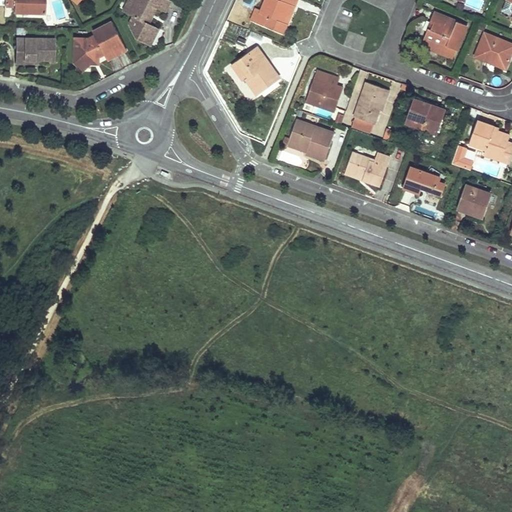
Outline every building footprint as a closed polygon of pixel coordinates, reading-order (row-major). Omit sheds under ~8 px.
[(8,0),(8,11),(17,11),(17,17),(49,17),(49,0),(8,0)] [(167,0),(125,0),(121,10),(130,15),(126,22),(133,36),(149,43),(158,26),(147,20),(142,18),(149,2),(155,5),(163,9),(167,0)] [(257,5),(251,17),(284,31),(288,21),(283,19),(288,8),(290,3),(291,2),(288,0),(264,0),(261,7),(257,5)] [(511,0),(505,0),(502,8),(510,11),(511,8),(511,7),(511,0)] [(155,5),(149,2),(142,18),(147,20),(155,5)] [(288,21),(293,11),(288,8),(283,19),(288,21)] [(466,24),(434,10),(430,20),(433,21),(431,27),(428,26),(421,42),(445,53),(447,50),(454,53),(466,24)] [(85,37),(72,36),(72,62),(92,62),(92,58),(97,58),(97,56),(101,54),(103,60),(124,49),(109,21),(90,31),(91,34),(85,37)] [(476,54),(482,56),(488,59),(489,57),(505,64),(511,47),(511,42),(485,31),(476,54)] [(21,48),(21,37),(12,36),(12,48),(21,48)] [(52,37),(21,37),(21,48),(12,48),(12,62),(22,62),(22,58),(35,58),(51,59),(52,37)] [(420,46),(451,59),(454,53),(447,50),(445,53),(421,42),(420,46)] [(279,75),(257,46),(237,60),(249,77),(246,80),(256,92),(279,75)] [(488,59),(504,66),(505,64),(489,57),(488,59)] [(249,77),(237,60),(231,64),(243,81),(246,80),(249,77)] [(320,104),(327,107),(334,109),(342,86),(336,83),(328,81),(331,74),(318,69),(308,94),(321,99),(320,104)] [(338,76),(331,74),(328,81),(336,83),(338,76)] [(377,113),(378,108),(380,103),(375,101),(380,86),(366,81),(354,115),(373,122),(377,113)] [(381,110),(388,89),(380,86),(375,101),(380,103),(378,108),(381,110)] [(308,94),(306,99),(320,104),(321,99),(308,94)] [(408,116),(416,118),(424,121),(422,126),(438,132),(445,109),(414,98),(408,116)] [(408,116),(406,121),(422,126),(424,121),(416,118),(408,116)] [(289,139),(299,142),(308,146),(307,150),(306,152),(324,159),(334,132),(297,118),(289,139)] [(501,159),(505,146),(508,138),(509,135),(494,129),(495,126),(478,120),(470,142),(486,148),(484,153),(501,159)] [(511,146),(511,139),(508,138),(501,159),(507,160),(511,146)] [(289,139),(288,143),(307,150),(308,146),(299,142),(289,139)] [(472,169),(477,151),(459,145),(454,164),(472,169)] [(373,158),(352,150),(345,167),(363,174),(361,179),(379,185),(389,156),(376,151),(373,158)] [(438,176),(410,166),(403,186),(418,192),(420,187),(439,194),(443,181),(437,180),(438,176)] [(363,174),(345,167),(343,173),(361,179),(363,174)] [(457,209),(465,212),(473,215),(474,213),(481,216),(489,193),(467,185),(457,209)]
